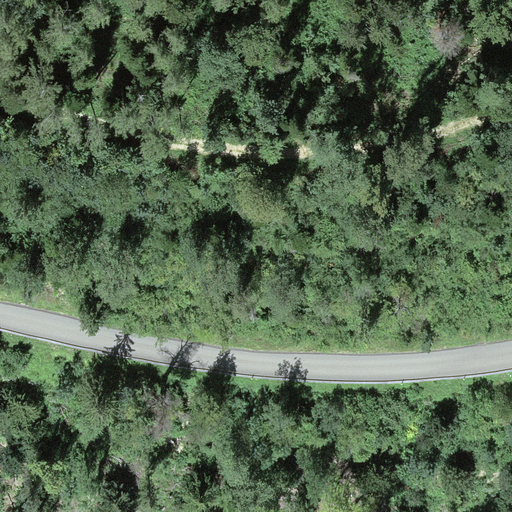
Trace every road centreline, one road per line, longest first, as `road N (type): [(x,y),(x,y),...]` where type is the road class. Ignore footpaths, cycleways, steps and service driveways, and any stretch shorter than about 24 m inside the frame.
road 1 (track): [(0,102),(182,144),(257,150),(438,134),(511,93)]
road 2 (tertiary): [(511,353),(411,365),(286,364),(157,349),(0,314)]
